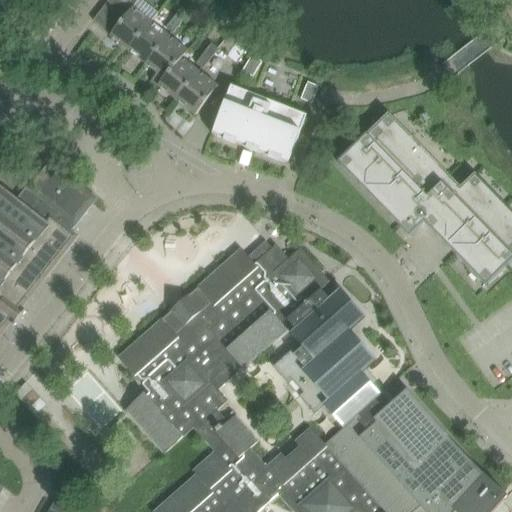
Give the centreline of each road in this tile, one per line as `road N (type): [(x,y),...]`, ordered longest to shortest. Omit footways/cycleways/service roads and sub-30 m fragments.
road 1 (residential): [(173,188),(236,184),(334,222),(369,247),(463,397),(504,433)]
road 2 (residential): [(0,369),(128,214),(173,188)]
road 3 (residential): [(173,188),(143,117),(98,76),(46,59)]
